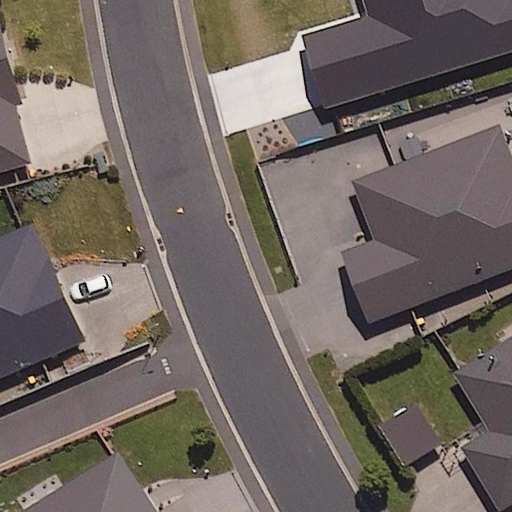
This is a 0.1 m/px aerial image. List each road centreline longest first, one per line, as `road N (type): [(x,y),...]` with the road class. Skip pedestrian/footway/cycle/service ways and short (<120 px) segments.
road 1 (residential): [(132,0),(163,142),(211,290),(324,511)]
road 2 (unknown): [(188,351),(0,437)]
